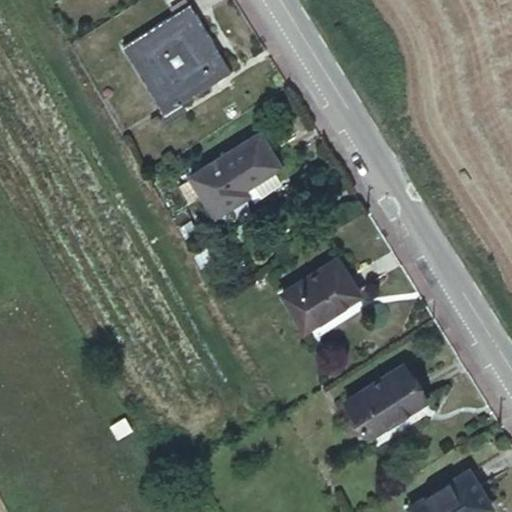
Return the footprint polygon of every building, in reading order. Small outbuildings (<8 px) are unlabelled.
[(190,5),(122,48),(163,115),(232,72),(190,5)] [(260,129),(190,172),(213,211),(247,191),(243,184),(280,161),(260,129)] [(337,258),(281,294),(305,329),(359,293),(337,258)] [(401,363),(345,401),(369,436),(425,398),(401,363)] [(468,469),(409,506),(412,511),(481,511),(491,506),(468,469)]
